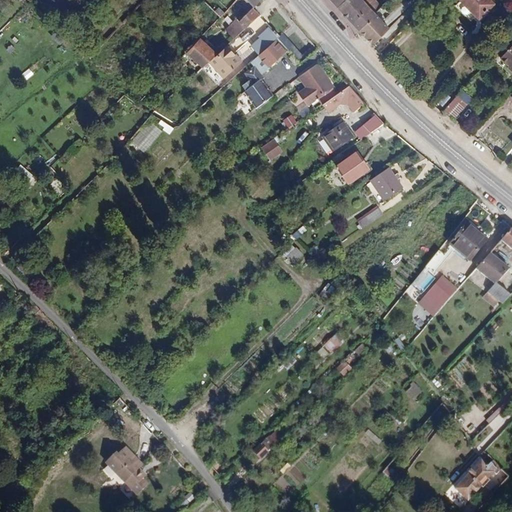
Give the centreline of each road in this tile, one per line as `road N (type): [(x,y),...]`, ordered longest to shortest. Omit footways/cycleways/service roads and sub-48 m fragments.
road 1 (residential): [(233,511),(119,376),(0,264)]
road 2 (primary): [(300,0),(435,137),(511,199)]
